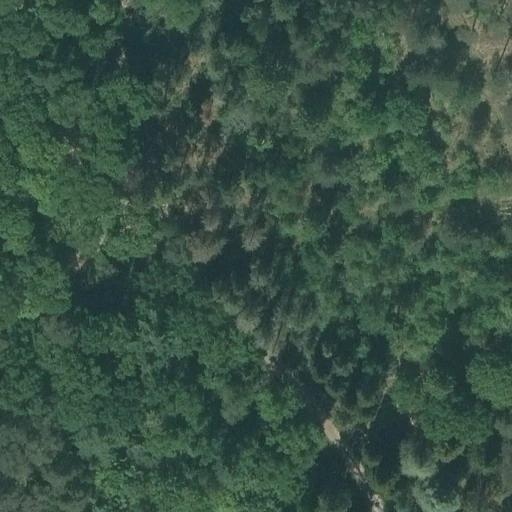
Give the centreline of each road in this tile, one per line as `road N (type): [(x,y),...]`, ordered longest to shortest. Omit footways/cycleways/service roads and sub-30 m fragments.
road 1 (track): [(373,511),(334,431),(305,394),(0,80)]
road 2 (track): [(511,169),(150,236),(0,294)]
